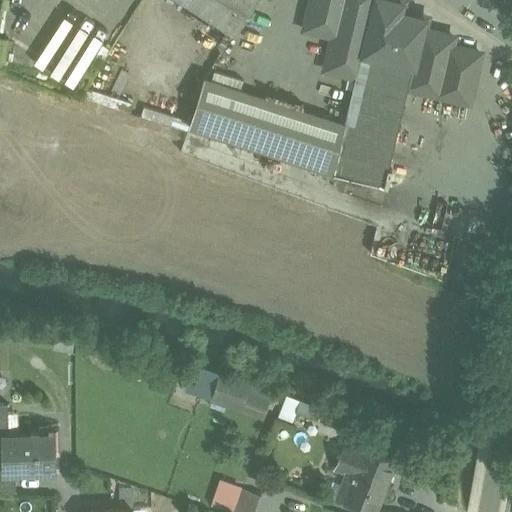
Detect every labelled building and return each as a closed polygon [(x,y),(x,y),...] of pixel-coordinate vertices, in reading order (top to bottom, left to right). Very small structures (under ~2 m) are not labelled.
[(258,0),(179,0),(231,33),(236,36),(258,0)] [(205,77),(190,124),(333,171),(379,182),(387,184),(392,165),(388,165),(407,85),(467,99),(467,100),(469,100),(481,52),(452,45),(454,36),(424,28),(427,16),(402,10),(405,1),(401,0),(312,0),(307,26),(357,39),(349,72),(357,74),(345,122),(205,77)] [(495,247),(469,242),(463,272),(489,277),(495,247)] [(322,410),(248,383),(245,393),(350,433),(353,425),(321,413),(322,410)] [(8,404),(0,403),(0,493),(16,494),(15,473),(3,473),(2,436),(9,435),(8,404)] [(9,435),(2,436),(3,473),(15,473),(55,472),(55,451),(49,451),(49,434),(9,435)] [(363,450),(345,444),(336,470),(353,475),(363,450)] [(375,511),(396,461),(363,450),(353,475),(344,501),(374,511),(375,511)] [(133,499),(120,499),(120,507),(133,507),(133,499)]
